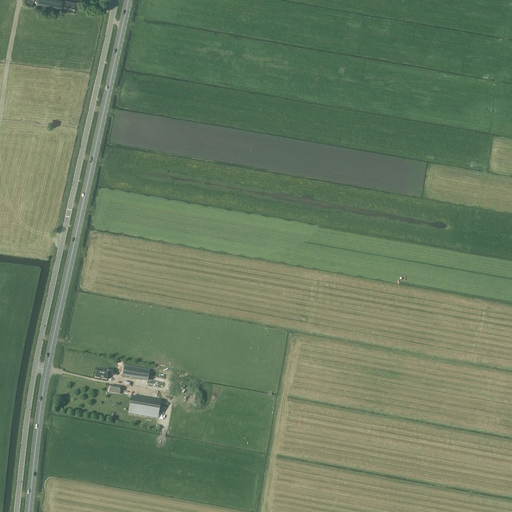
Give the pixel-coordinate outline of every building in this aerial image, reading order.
[(75,3),(62,0),(61,0),(37,0),(36,5),(73,13),(75,3)] [(148,381),(149,371),(124,367),(122,377),(148,381)] [(96,378),(107,380),(108,375),(112,375),(113,369),(108,368),(107,371),(97,370),(96,378)] [(109,393),(119,394),(120,387),(111,386),(109,393)] [(131,396),(128,413),(157,418),(160,401),(131,396)]
